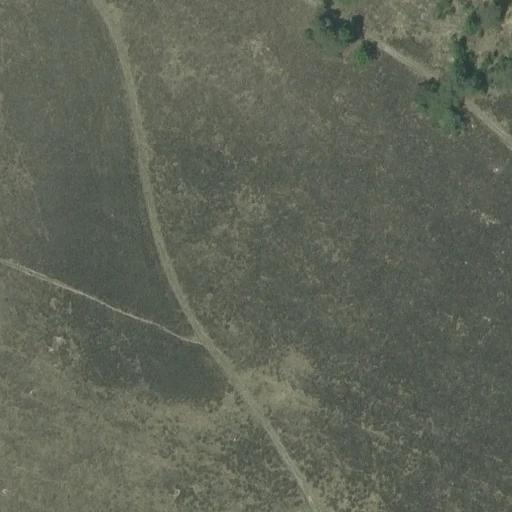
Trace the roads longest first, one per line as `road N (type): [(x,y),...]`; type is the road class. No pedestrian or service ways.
road 1 (track): [(313,511),(177,297),(150,211),(120,53),(95,0)]
road 2 (track): [(511,143),(406,62),(305,0)]
